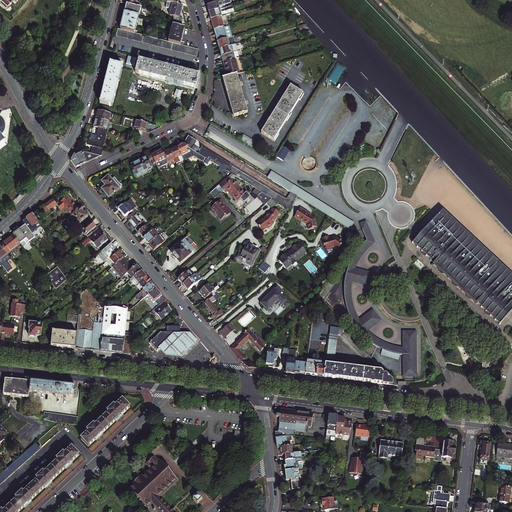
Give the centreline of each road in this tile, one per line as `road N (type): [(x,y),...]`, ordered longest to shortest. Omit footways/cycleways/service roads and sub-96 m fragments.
road 1 (residential): [(240,376),(73,178)]
road 2 (residential): [(81,173),(197,120),(210,63),(196,0)]
road 3 (residential): [(190,0),(203,55),(193,116),(81,173)]
road 4 (secondary): [(240,376),(0,349)]
road 5 (residential): [(42,511),(169,387)]
road 6 (secondary): [(0,369),(169,387)]
road 7 (tertiary): [(58,161),(111,0)]
road 8 (secondary): [(388,393),(240,376)]
road 9 (secondary): [(257,396),(385,413)]
road 10 (unknown): [(371,163),(347,181),(361,206),(388,198),(390,178),(379,165)]
